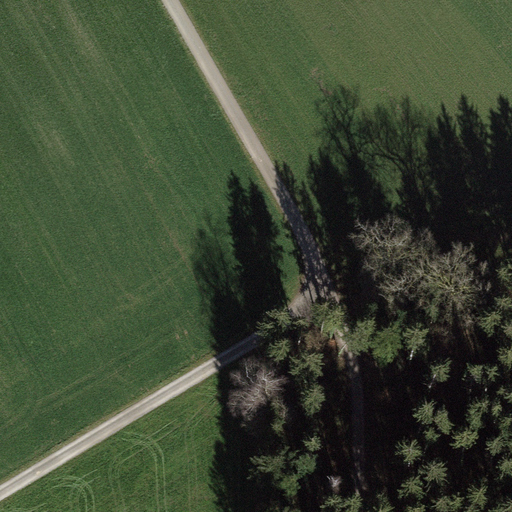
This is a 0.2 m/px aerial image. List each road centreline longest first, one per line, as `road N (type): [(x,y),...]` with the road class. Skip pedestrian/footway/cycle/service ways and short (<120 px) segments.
road 1 (track): [(0,496),(330,295)]
road 2 (track): [(170,0),(330,295)]
road 3 (track): [(330,295),(354,414),(358,511)]
